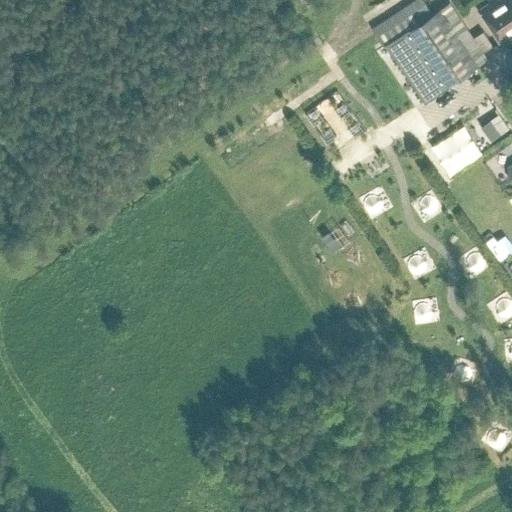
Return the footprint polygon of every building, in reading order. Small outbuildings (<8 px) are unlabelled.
[(511,0),(487,0),(482,4),(477,7),(498,39),(511,29),(511,0)] [(427,97),(476,63),(438,7),(389,40),(427,97)] [(463,109),(467,118),(485,112),(481,102),(463,109)] [(362,109),(337,129),(351,147),(377,127),(362,109)] [(420,122),(401,135),(408,146),(428,133),(420,122)] [(476,128),(480,139),(493,132),(489,122),(476,128)] [(355,157),(344,162),(350,175),(361,171),(355,157)] [(202,248),(206,259),(227,251),(223,240),(202,248)]
